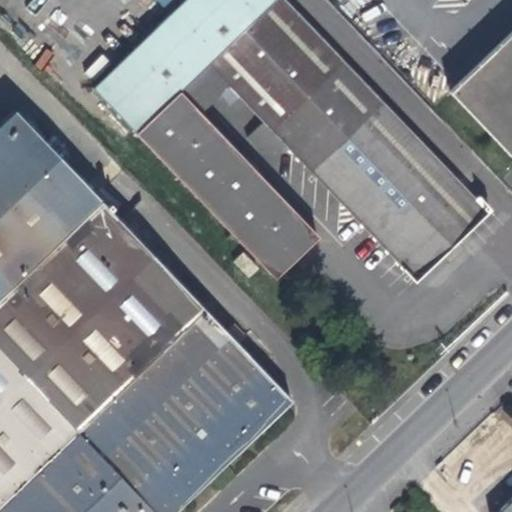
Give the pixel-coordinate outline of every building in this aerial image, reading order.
[(207,60),(270,0),(161,0),(81,76),(133,130),(178,88),(207,60)] [(228,82),(239,94),(265,121),(285,142),(413,277),(454,238),(490,204),(480,194),(475,198),(285,0),(270,0),(207,60),(228,82)] [(511,26),(448,89),(510,154),(511,152),(511,26)] [(219,91),(228,82),(207,60),(178,88),(199,110),(219,91)] [(239,94),(228,82),(219,91),(230,103),(239,94)] [(199,110),(178,88),(133,130),(271,275),(316,232),(199,110)] [(0,290),(96,197),(92,193),(86,186),(0,96),(0,290)] [(272,154),(285,142),(265,121),(248,138),(261,150),(272,154)] [(86,186),(92,193),(99,184),(93,179),(86,186)] [(101,190),(96,197),(102,203),(108,196),(101,190)] [(96,197),(0,290),(0,503),(204,309),(102,203),(96,197)] [(247,273),(255,266),(240,250),(232,258),(247,273)] [(172,511),(291,399),(204,309),(0,503),(0,511),(172,511)] [(511,511),(511,493),(492,511),(511,511)]
